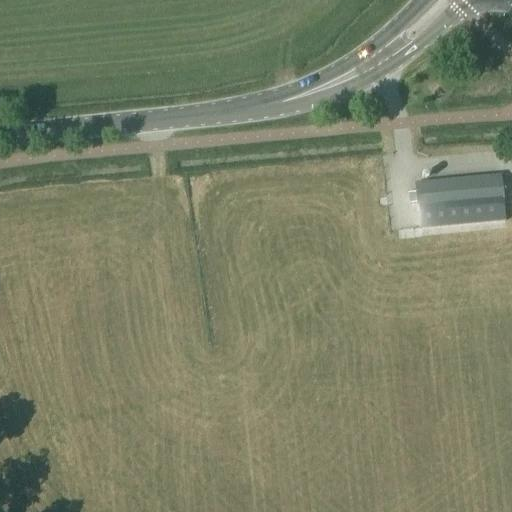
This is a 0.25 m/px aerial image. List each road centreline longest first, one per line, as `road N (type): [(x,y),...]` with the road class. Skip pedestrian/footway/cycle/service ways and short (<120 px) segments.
road 1 (tertiary): [(242,112),(348,93),(472,0)]
road 2 (tertiary): [(0,136),(242,112)]
road 3 (tertiary): [(425,0),(360,56),(242,112)]
